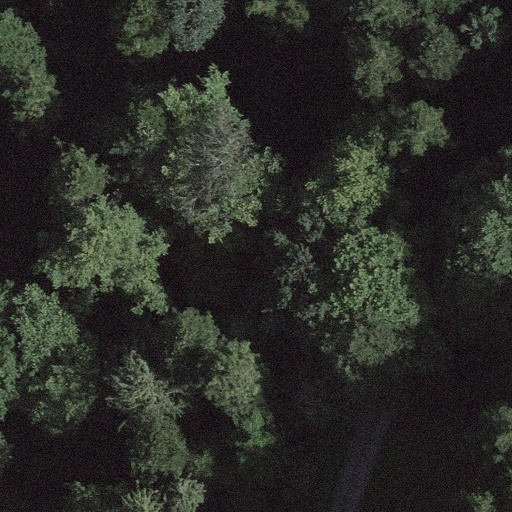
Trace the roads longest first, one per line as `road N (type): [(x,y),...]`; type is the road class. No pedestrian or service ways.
road 1 (track): [(342,511),(419,328),(511,178)]
road 2 (track): [(347,498),(511,370)]
